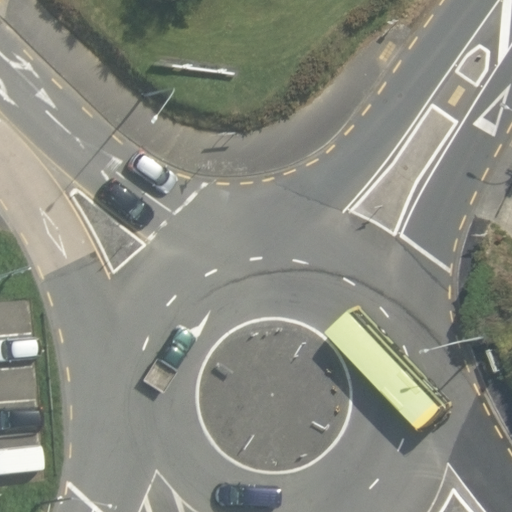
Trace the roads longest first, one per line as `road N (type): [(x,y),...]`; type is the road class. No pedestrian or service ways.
road 1 (secondary): [(254,270),(498,0)]
road 2 (secondary): [(511,63),(390,351)]
road 3 (tertiary): [(155,368),(10,107)]
road 4 (tertiary): [(10,107),(215,284)]
road 5 (secondary): [(254,270),(288,269),(351,295),(390,351)]
road 6 (tertiary): [(397,383),(511,500)]
road 7 (secondary): [(256,511),(197,484),(175,461),(153,402)]
road 8 (secondary): [(397,383),(380,452),(355,482),(322,503)]
road 9 (secondary): [(92,511),(153,402)]
